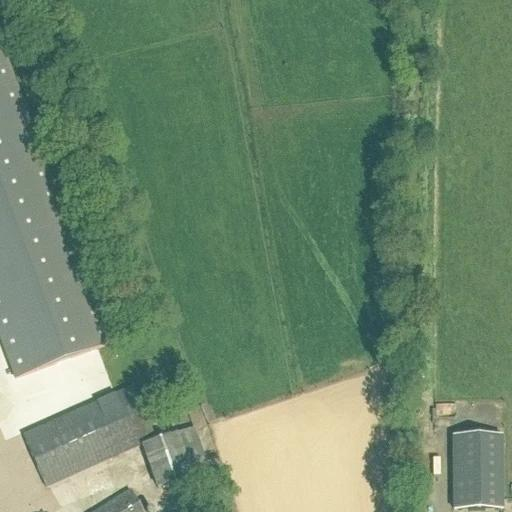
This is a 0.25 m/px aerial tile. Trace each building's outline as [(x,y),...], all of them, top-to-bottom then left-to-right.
[(0,47),(0,339),(16,381),(111,346),(0,47)] [(46,491),(155,441),(131,389),(22,439),(46,491)] [(194,431),(142,449),(157,491),(209,473),(194,431)] [(452,440),(452,511),(501,511),(500,440),(452,440)] [(100,511),(140,511),(130,494),(100,511)]
